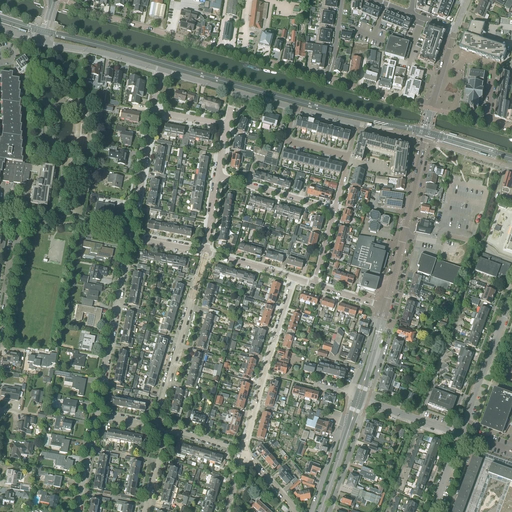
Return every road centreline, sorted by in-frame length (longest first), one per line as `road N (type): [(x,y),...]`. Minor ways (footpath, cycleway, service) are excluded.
road 1 (unclassified): [(326,79),(62,0)]
road 2 (residential): [(41,41),(294,107)]
road 3 (residential): [(96,415),(131,237)]
road 4 (residential): [(156,426),(206,252)]
road 5 (residential): [(242,451),(293,278)]
road 6 (tertiary): [(385,306),(425,132)]
road 7 (residential): [(511,295),(460,434)]
road 8 (residential): [(334,209),(347,161),(289,142),(294,107)]
road 9 (residential): [(0,340),(19,226),(0,222)]
road 10 (residential): [(294,107),(425,132)]
road 11 (residential): [(131,237),(152,112)]
road 12 (residential): [(217,176),(223,127),(152,112)]
road 13 (residential): [(334,209),(217,176)]
